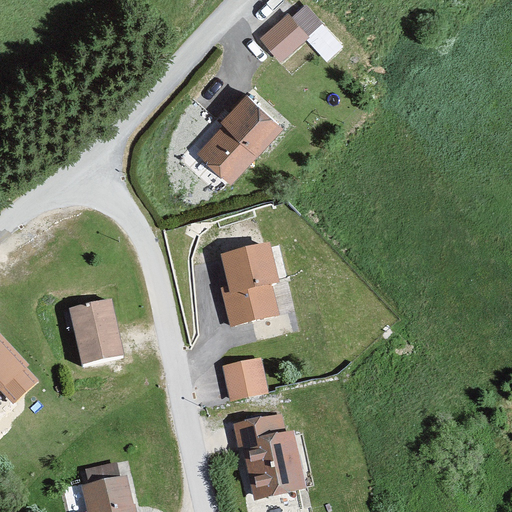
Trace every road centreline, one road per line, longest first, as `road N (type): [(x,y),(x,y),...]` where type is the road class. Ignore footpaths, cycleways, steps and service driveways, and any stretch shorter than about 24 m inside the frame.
road 1 (residential): [(91,175),(144,239),(205,511)]
road 2 (residential): [(91,175),(252,0)]
